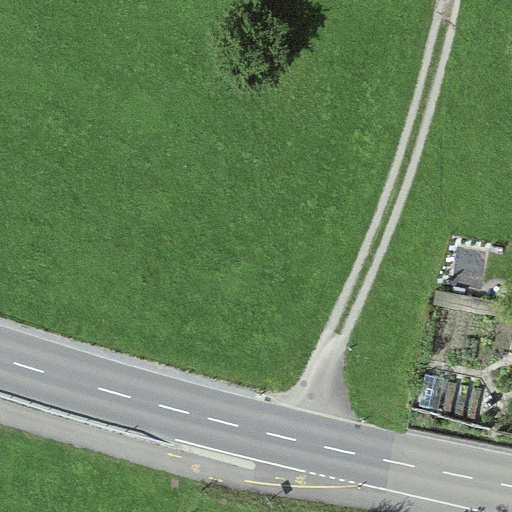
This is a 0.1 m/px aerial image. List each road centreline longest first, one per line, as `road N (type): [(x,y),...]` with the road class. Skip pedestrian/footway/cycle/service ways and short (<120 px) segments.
road 1 (secondary): [(511,489),(0,362)]
road 2 (track): [(450,0),(416,130),(297,441)]
